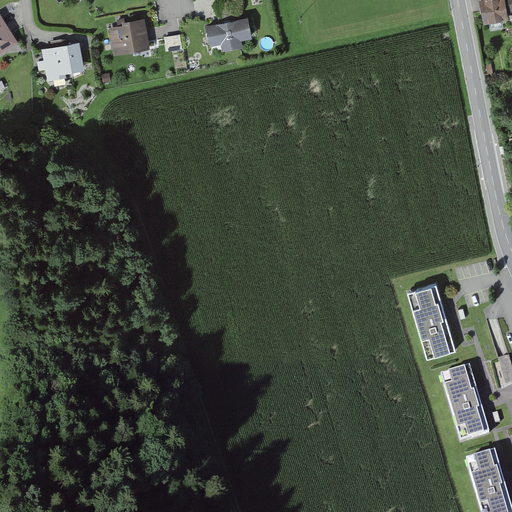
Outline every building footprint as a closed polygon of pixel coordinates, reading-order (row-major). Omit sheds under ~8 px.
[(511,0),(479,0),(484,22),(506,18),(508,25),(511,24),(511,0)] [(216,4),(219,21),(235,18),(232,1),(216,4)] [(0,53),(19,42),(0,12),(0,11),(0,53)] [(219,21),(206,24),(210,44),(221,43),(222,50),(243,46),(242,39),(253,37),(248,15),(235,18),(219,21)] [(123,23),(109,27),(114,55),(150,48),(145,17),(122,20),(123,23)] [(79,40),(42,48),(45,60),(37,61),(39,70),(46,68),(48,80),(67,77),(66,71),(84,68),(79,40)] [(109,72),(102,73),(104,83),(111,81),(109,72)] [(457,350),(437,284),(408,293),(428,358),(457,350)] [(500,357),(506,381),(511,379),(511,359),(511,354),(500,357)] [(490,433),(470,368),(442,377),(462,441),(490,433)] [(511,511),(494,453),(465,463),(480,511),(511,511)]
